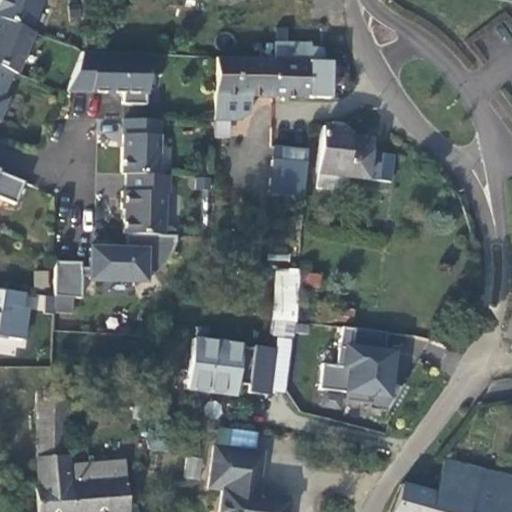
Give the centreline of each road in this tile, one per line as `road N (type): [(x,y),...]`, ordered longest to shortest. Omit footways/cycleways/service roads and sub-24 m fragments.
road 1 (unclassified): [(493,203),(501,264),(495,319),(476,364),(378,511)]
road 2 (unclassified): [(383,67),(460,169)]
